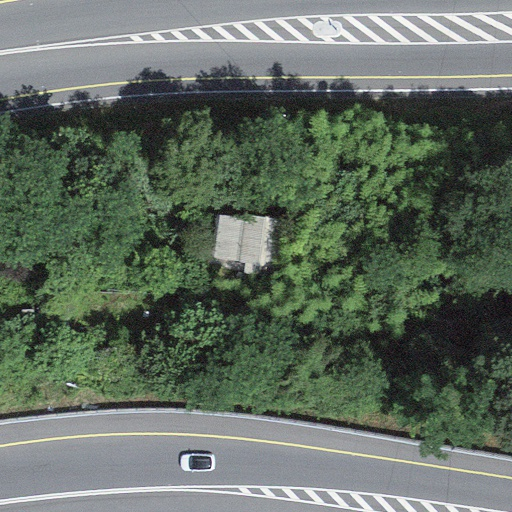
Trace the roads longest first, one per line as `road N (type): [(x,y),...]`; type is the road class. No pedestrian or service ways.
road 1 (primary): [(511,17),(175,25),(0,44)]
road 2 (primary): [(0,482),(162,475),(462,511)]
